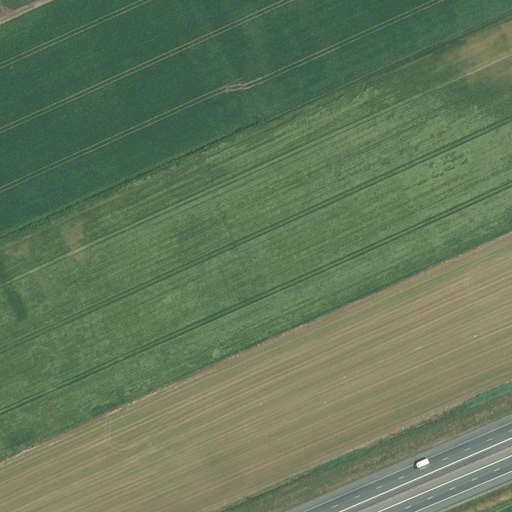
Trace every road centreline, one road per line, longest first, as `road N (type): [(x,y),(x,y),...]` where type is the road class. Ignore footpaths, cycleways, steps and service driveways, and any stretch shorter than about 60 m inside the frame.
road 1 (motorway): [(511,430),(322,511)]
road 2 (motorway): [(397,511),(511,463)]
